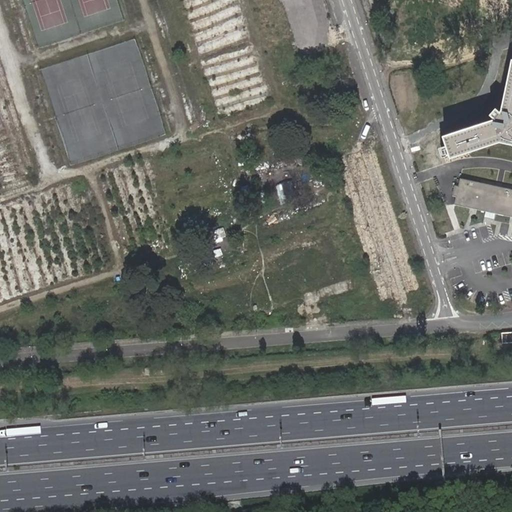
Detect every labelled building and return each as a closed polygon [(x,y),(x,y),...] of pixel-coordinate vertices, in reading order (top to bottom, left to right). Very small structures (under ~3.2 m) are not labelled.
[(136,36),(132,131),(142,131),(142,138),(147,138),(166,132),(166,125),(145,64),(145,60),(136,36)] [(511,65),(502,113),(497,108),(492,114),(496,118),(493,120),(445,136),(452,157),(501,141),(511,143),(511,65)] [(394,75),(404,124),(424,120),(414,71),(394,75)] [(511,188),(460,178),(459,185),(455,185),(453,195),(457,196),(455,204),(511,216),(511,188)] [(437,218),(441,232),(455,229),(451,214),(437,218)] [(318,246),(279,256),(283,270),(254,277),(260,297),(327,279),(318,246)] [(511,332),(503,333),(504,343),(511,341),(511,332)]
